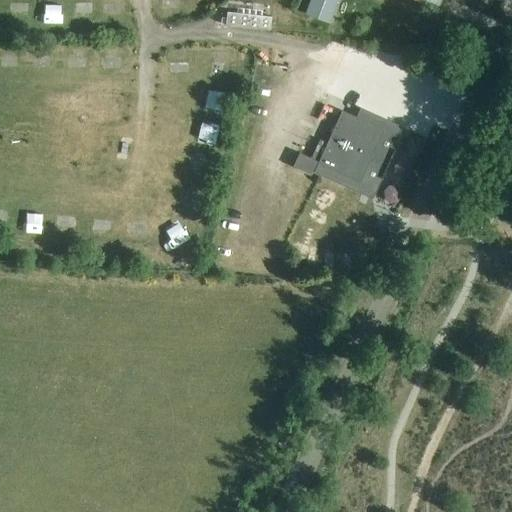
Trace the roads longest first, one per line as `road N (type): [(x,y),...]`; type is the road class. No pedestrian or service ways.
road 1 (tertiary): [(287,511),(511,15)]
road 2 (track): [(410,511),(431,449),(511,298)]
